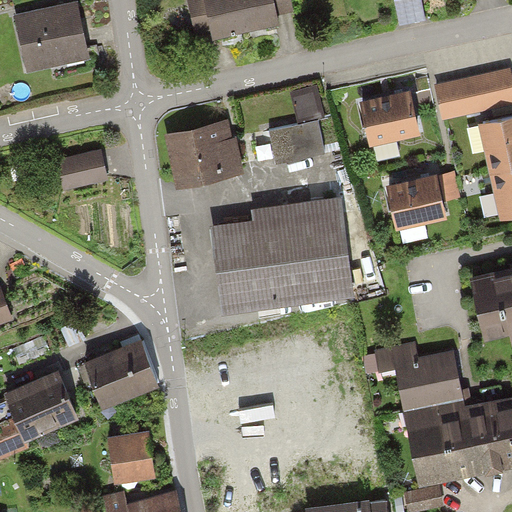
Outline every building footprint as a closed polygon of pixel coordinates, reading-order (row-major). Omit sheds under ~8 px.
[(257,31),(249,0),(210,0),(219,39),(257,31)] [(295,0),(249,0),(257,31),(286,24),(283,13),(297,9),(295,0)] [(81,2),(17,15),(28,71),(92,58),(81,2)] [(511,72),(439,86),(444,116),(511,103),(511,72)] [(330,153),(319,91),(292,96),(298,126),(257,133),(263,165),(330,153)] [(419,92),(365,102),(374,147),(428,137),(419,92)] [(511,115),(484,122),(494,168),(511,163),(511,115)] [(457,123),(463,149),(487,144),(481,118),(457,123)] [(228,124),(169,134),(179,185),(237,175),(228,124)] [(103,151),(58,159),(63,191),(109,182),(103,151)] [(511,163),(494,168),(504,214),(511,212),(511,163)] [(441,167),(450,195),(461,192),(452,164),(441,167)] [(437,175),(390,186),(398,222),(445,212),(437,175)] [(486,211),(501,207),(495,186),(480,190),(486,211)] [(219,229),(230,304),(348,289),(338,213),(219,229)] [(511,269),(473,279),(486,331),(511,325),(511,269)] [(0,326),(17,321),(11,303),(0,306),(0,326)] [(52,352),(45,336),(14,349),(20,365),(52,352)] [(159,380),(143,341),(88,363),(103,402),(159,380)] [(422,490),(511,470),(511,398),(467,408),(456,354),(415,363),(411,345),(379,351),(384,377),(398,374),(422,490)] [(29,441),(83,419),(63,372),(9,394),(19,418),(29,441)] [(0,461),(32,449),(29,441),(19,418),(0,425),(0,461)] [(149,433),(110,438),(115,474),(154,469),(149,433)] [(207,511),(214,511),(297,498),(288,445),(199,460),(207,511)] [(109,511),(180,511),(176,496),(128,508),(124,492),(106,496),(109,511)] [(388,511),(386,499),(310,509),(310,511),(388,511)]
